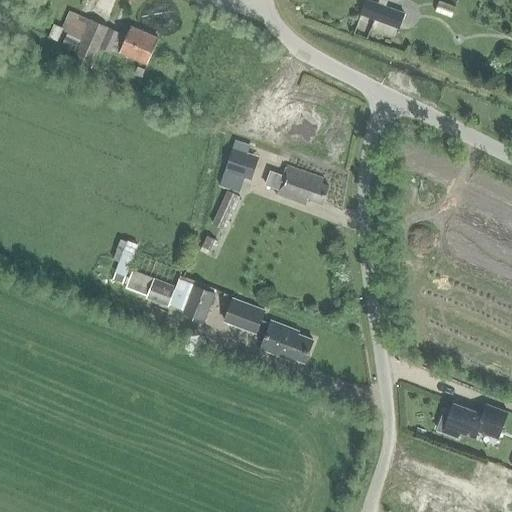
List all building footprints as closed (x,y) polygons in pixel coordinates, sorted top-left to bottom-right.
[(379,4),(371,27),(370,29),(393,37),(396,28),(399,29),(405,14),(379,4)] [(87,70),(105,27),(89,20),(70,63),(87,70)] [(122,44),(118,42),(114,50),(146,64),(157,38),(130,26),(122,44)] [(109,52),(118,32),(108,28),(99,48),(109,52)] [(137,67),(134,75),(141,77),(144,70),(137,67)] [(281,103),(272,129),(313,143),(318,129),(322,117),(293,107),(281,103)] [(248,128),(263,133),(271,110),(257,105),(248,128)] [(243,178),(250,154),(247,153),(250,145),(234,140),(224,172),(243,178)] [(323,179),(285,165),(281,176),(270,172),(265,185),(277,189),(276,193),(305,204),(307,198),(322,204),(328,187),(321,184),(323,179)] [(222,228),(237,195),(227,190),(212,223),(222,228)] [(124,285),(129,269),(157,277),(160,265),(134,257),(138,245),(122,240),(109,281),(124,285)] [(145,296),(144,299),(169,307),(176,286),(132,270),(125,289),(145,296)] [(176,286),(169,307),(182,313),(193,284),(179,279),(176,286)] [(215,293),(193,284),(182,313),(204,321),(215,293)] [(296,358),(304,361),(313,339),(297,333),(298,331),(272,320),(270,323),(261,319),(265,310),(233,298),(225,320),(256,332),(258,327),(268,331),(261,348),(295,361),(296,358)] [(458,439),(460,432),(475,438),(477,432),(498,439),(508,412),(485,404),(481,414),(453,403),(450,413),(443,410),(436,431),(458,439)] [(485,466),(476,500),(502,506),(510,472),(485,466)] [(426,496),(420,511),(466,511),(470,503),(429,489),(426,496)]
